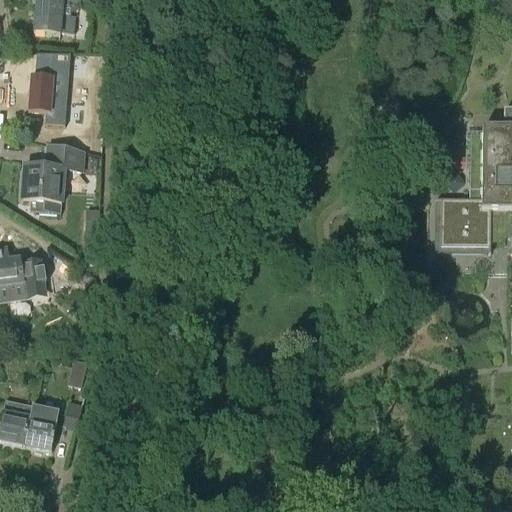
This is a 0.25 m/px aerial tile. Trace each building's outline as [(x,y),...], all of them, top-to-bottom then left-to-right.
[(30,0),(32,7),(35,7),(33,36),(59,38),(59,37),(73,38),(75,20),(61,19),(62,10),(88,12),(89,0),(30,0)] [(48,71),(47,82),(30,80),(27,115),(50,117),(53,83),(63,84),(64,72),(48,71)] [(434,204),(434,206),(440,206),(439,252),(488,252),(488,258),(489,258),(489,241),(493,241),(497,240),(500,238),(504,237),(506,236),(508,236),(510,236),(511,236),(511,268),(511,327),(510,327),(510,338),(511,337),(511,132),(481,132),(480,205),(434,204)] [(24,170),(21,205),(39,207),(39,218),(60,219),(63,174),(81,176),(83,156),(47,149),(45,172),(24,170)] [(464,161),(453,161),(453,171),(464,171),(464,161)] [(88,213),(87,229),(98,229),(99,213),(88,213)] [(98,248),(98,229),(87,229),(86,248),(98,248)] [(6,254),(0,254),(0,300),(21,298),(20,288),(22,288),(19,263),(7,265),(6,254)] [(0,422),(0,445),(23,450),(31,410),(5,405),(2,416),(1,416),(0,422)] [(63,429),(76,433),(82,410),(69,406),(63,429)] [(31,410),(23,450),(50,456),(56,428),(55,428),(58,416),(31,410)]
